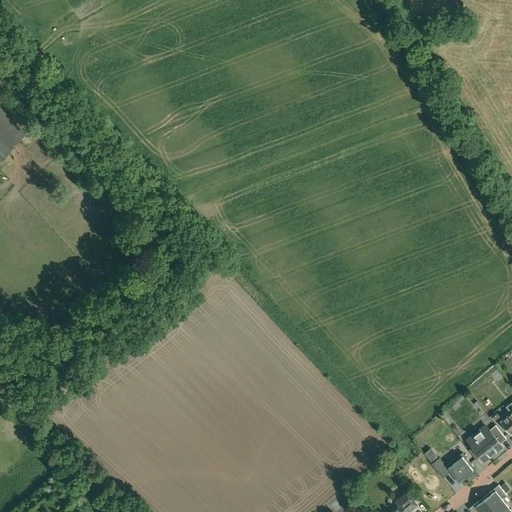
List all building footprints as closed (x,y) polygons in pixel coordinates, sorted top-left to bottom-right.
[(0,158),(26,133),(0,106),(0,158)] [(50,180),(48,179),(46,178),(43,178),(41,178),(39,179),(38,179),(36,180),(35,181),(34,182),(33,184),(32,186),(31,187),(31,188),(31,189),(31,191),(31,192),(31,193),(32,194),(32,196),(33,197),(34,199),(36,200),(37,201),(39,202),(41,203),(44,203),(46,203),(48,202),(50,201),(51,200),(53,199),(54,197),(55,195),(55,194),(56,192),(56,190),(56,188),(56,187),(55,186),(54,184),(53,182),(51,181),(50,180)] [(511,410),(502,419),(511,431),(511,410)] [(496,422),(490,427),(501,441),(507,436),(496,422)] [(487,423),(469,438),(485,458),(503,443),(501,441),(490,427),(487,423)] [(424,450),(430,458),(437,452),(431,445),(424,450)] [(475,466),(461,449),(445,461),(450,467),(459,478),(475,466)] [(443,472),(450,467),(445,461),(439,452),(431,457),(443,472)] [(507,491),(499,479),(493,483),(496,487),(502,494),(507,491)] [(484,511),(504,511),(511,507),(502,494),(496,487),(476,501),(484,511)] [(409,488),(397,498),(401,502),(388,511),(409,511),(407,510),(419,501),(409,488)] [(474,511),(484,511),(476,501),(475,499),(468,504),(474,511)]
